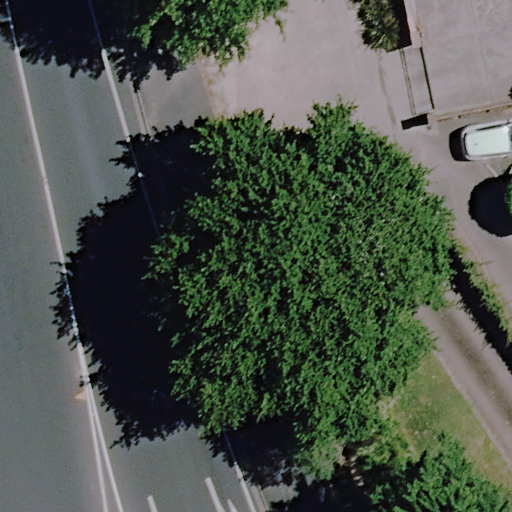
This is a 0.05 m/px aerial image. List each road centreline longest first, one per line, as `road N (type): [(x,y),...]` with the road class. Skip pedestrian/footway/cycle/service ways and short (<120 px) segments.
road 1 (secondary): [(25,0),(83,265)]
road 2 (secondary): [(83,265),(164,511)]
road 3 (secondary): [(70,511),(83,265)]
